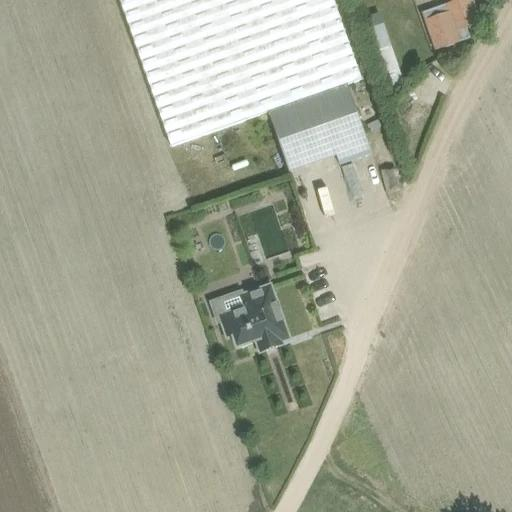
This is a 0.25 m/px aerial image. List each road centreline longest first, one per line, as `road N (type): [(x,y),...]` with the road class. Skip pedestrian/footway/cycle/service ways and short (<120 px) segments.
road 1 (track): [(511,18),(444,138),(316,451)]
road 2 (track): [(316,451),(432,511)]
